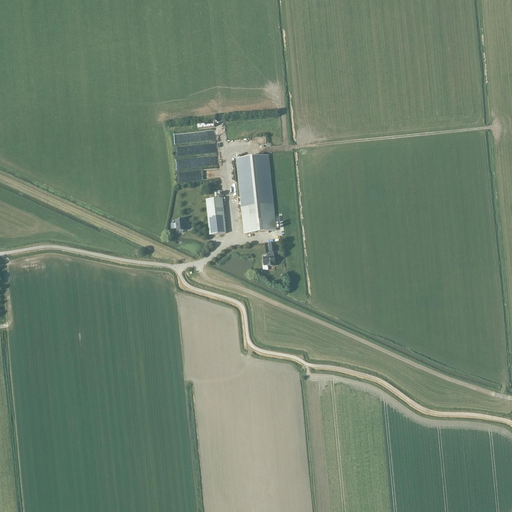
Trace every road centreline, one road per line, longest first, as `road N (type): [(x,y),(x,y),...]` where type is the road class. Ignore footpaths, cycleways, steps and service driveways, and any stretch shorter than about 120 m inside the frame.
road 1 (track): [(492,127),(285,147),(280,91)]
road 2 (track): [(511,423),(421,409),(371,377)]
